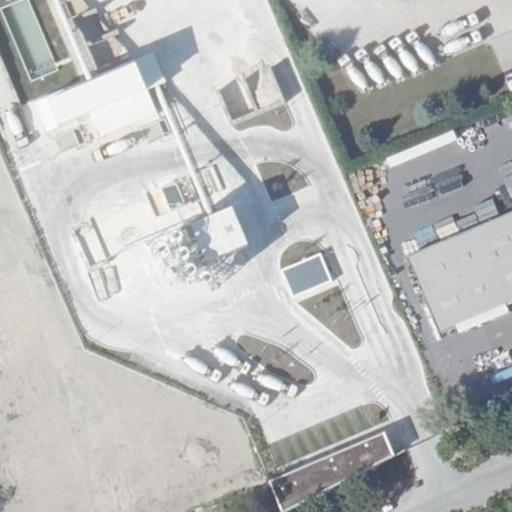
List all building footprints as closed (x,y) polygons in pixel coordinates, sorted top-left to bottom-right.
[(109,104),(48,128),(57,150),(118,126),(109,104)] [(229,160),(240,182),(261,170),(249,149),(229,160)] [(511,213),(411,256),(443,331),(511,301),(511,213)] [(157,234),(168,264),(191,255),(180,225),(157,234)] [(4,288),(0,289),(0,316),(12,313),(4,288)] [(207,503),(268,481),(225,361),(164,382),(207,503)] [(385,434),(300,471),(304,480),(276,492),(284,511),(297,511),(398,460),(385,434)] [(304,480),(300,471),(272,484),(276,492),(304,480)]
